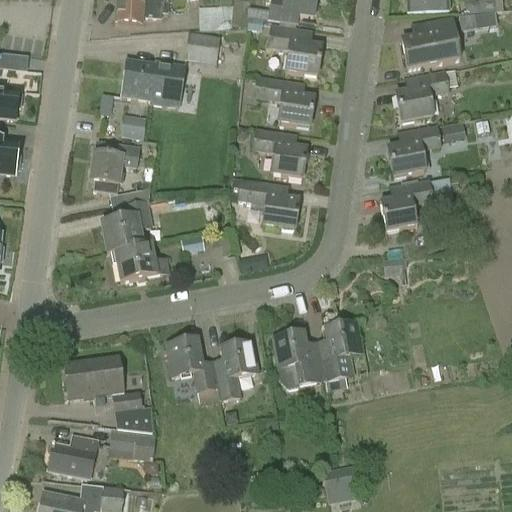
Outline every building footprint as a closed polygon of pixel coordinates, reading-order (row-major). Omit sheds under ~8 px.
[(118,0),(116,28),(141,30),(142,23),(160,25),(161,19),(167,19),(168,0),(118,0)] [(284,0),(284,2),(270,1),(267,25),(296,30),(298,21),(313,23),(315,0),(284,0)] [(406,0),(407,17),(447,15),(446,0),(429,0),(422,0),(406,0)] [(503,14),(501,0),(494,0),(464,3),(466,18),(503,14)] [(245,33),(248,6),(233,5),(230,31),(245,33)] [(473,17),(458,20),(461,34),(476,31),(473,17)] [(439,68),(455,64),(448,23),(421,28),(423,39),(401,43),(407,74),(439,68)] [(317,81),(321,50),(297,46),(299,34),(270,30),(267,53),(288,56),(285,77),(317,81)] [(183,65),(215,70),(219,43),(187,38),(183,65)] [(0,73),(2,74),(3,60),(0,59),(0,124),(15,126),(16,113),(19,113),(21,100),(17,100),(18,97),(0,94),(0,73)] [(184,71),(154,66),(153,69),(125,65),(120,103),(148,107),(148,109),(178,113),(184,71)] [(448,92),(456,90),(453,75),(444,77),(444,75),(423,80),(425,91),(395,97),(402,128),(431,123),(428,104),(449,99),(448,92)] [(314,102),(291,98),(292,86),(255,82),(253,105),(280,108),(277,128),(309,133),(314,102)] [(100,98),(97,118),(110,120),(113,100),(100,98)] [(420,157),(440,153),(436,130),(415,134),(417,145),(387,151),(394,183),(424,177),(420,157)] [(306,153),(274,148),(276,137),(254,133),(251,157),(272,160),(270,180),(301,184),(306,153)] [(0,179),(13,181),(14,176),(18,176),(19,162),(15,162),(17,149),(1,147),(1,146),(0,145),(0,179)] [(136,174),(139,154),(98,148),(96,159),(94,159),(89,187),(93,187),(92,197),(116,201),(121,172),(136,174)] [(450,194),(457,193),(455,182),(448,183),(448,182),(428,186),(428,185),(399,190),(401,202),(379,206),(385,237),(417,231),(413,212),(433,208),(432,201),(451,197),(450,194)] [(298,204),(267,199),(268,189),(231,184),(228,205),(249,209),(248,214),(264,217),(262,231),(294,236),(298,204)] [(112,216),(114,226),(101,229),(107,259),(114,258),(142,252),(139,236),(152,234),(147,209),(112,216)] [(220,248),(222,254),(223,262),(239,259),(234,233),(218,237),(218,238),(210,240),(212,250),(220,248)] [(150,250),(142,252),(114,258),(120,288),(156,281),(156,282),(169,279),(166,263),(153,266),(150,250)] [(240,274),(263,273),(262,261),(239,262),(240,274)] [(323,333),(329,364),(321,366),(325,387),(327,395),(343,391),(342,384),(352,380),(349,361),(362,359),(356,327),(323,333)] [(321,366),(310,368),(304,337),(271,343),(277,374),(279,387),(286,395),(325,387),(321,366)] [(195,399),(216,395),(217,394),(211,365),(201,366),(197,345),(165,351),(171,382),(191,378),(195,399)] [(221,363),(211,365),(217,394),(216,395),(219,409),(241,404),(236,381),(257,377),(252,349),(220,355),(221,363)] [(117,362),(64,369),(68,404),(122,397),(117,362)] [(138,396),(111,400),(114,422),(141,418),(138,396)] [(68,444),(69,436),(79,438),(82,429),(47,421),(43,438),(68,444)] [(130,433),(113,431),(113,437),(111,437),(108,460),(150,466),(155,434),(130,431),(130,433)] [(71,440),(68,452),(53,449),(47,477),(89,485),(94,458),(97,445),(71,440)] [(327,509),(359,503),(353,472),(321,478),(324,492),(317,493),(319,500),(325,499),(327,509)] [(99,511),(120,511),(122,493),(101,491),(99,511)] [(81,511),(82,505),(43,497),(40,511),(81,511)]
